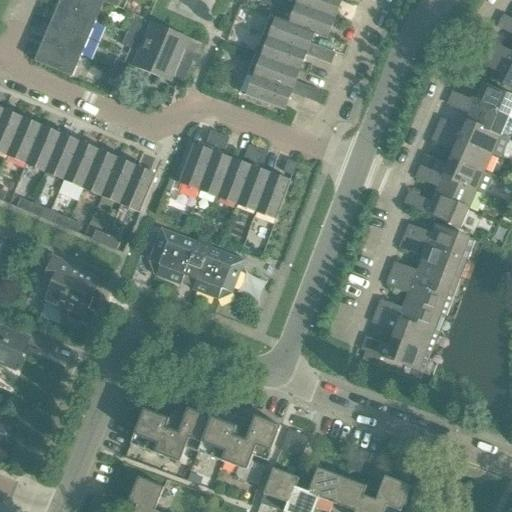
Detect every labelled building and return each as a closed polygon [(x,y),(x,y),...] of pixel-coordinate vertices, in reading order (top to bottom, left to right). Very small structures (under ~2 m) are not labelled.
[(96,20),(103,3),(104,1),(102,0),(60,0),(59,4),(96,20)] [(117,8),(120,0),(102,0),(104,1),(103,3),(117,8)] [(334,20),(341,1),(340,0),(298,0),(296,5),(334,20)] [(87,40),(96,20),(59,4),(50,24),(87,40)] [(327,40),(334,20),(296,5),(289,24),(289,25),(313,35),(327,40)] [(511,20),(502,16),(497,28),(511,35),(511,20)] [(295,82),(305,56),(331,65),(335,54),(310,44),(313,35),(289,25),(289,24),(276,19),(246,97),(284,112),(291,94),(316,103),(320,92),(295,82)] [(135,38),(140,26),(131,22),(126,34),(135,38)] [(87,40),(50,24),(43,42),(80,58),(87,40)] [(190,67),(195,56),(201,58),(205,46),(187,38),(185,42),(150,28),(135,63),(169,78),(167,82),(182,88),(190,67)] [(130,50),(135,38),(126,34),(121,46),(130,50)] [(71,78),(80,58),(43,42),(34,62),(71,78)] [(511,51),(511,53),(490,42),(484,53),(511,66),(511,51)] [(511,66),(484,53),(479,64),(501,74),(497,82),(511,90),(511,66)] [(119,75),(124,63),(115,59),(110,71),(119,75)] [(114,87),(119,75),(110,71),(105,83),(114,87)] [(507,118),(511,107),(511,97),(482,84),(479,92),(456,83),(452,94),(507,118)] [(500,137),(507,118),(452,94),(447,105),(469,115),(466,122),(500,137)] [(0,154),(7,157),(23,120),(4,112),(0,120),(0,154)] [(492,155),(500,137),(466,122),(463,129),(440,119),(436,131),(492,155)] [(26,165),(42,128),(23,120),(7,157),(26,165)] [(45,173),(61,136),(42,128),(26,165),(45,173)] [(492,155),(436,131),(431,142),(453,151),(450,159),(484,173),(492,155)] [(215,147),(219,135),(210,132),(206,144),(215,147)] [(224,151),(229,139),(219,135),(215,147),(224,151)] [(64,181),(79,144),(61,136),(45,173),(64,181)] [(82,189),(98,152),(79,144),(64,181),(82,189)] [(198,191),(212,153),(193,145),(178,183),(198,191)] [(253,162),(258,149),(249,146),(244,158),(253,162)] [(262,165),(267,153),(258,149),(253,162),(262,165)] [(101,197),(117,160),(98,152),(82,189),(101,197)] [(217,198),(232,160),(212,153),(198,191),(217,198)] [(484,173),(450,159),(447,166),(425,156),(420,167),(476,192),(483,195),(491,176),(484,173)] [(120,205),(136,168),(117,160),(101,197),(120,205)] [(236,205),(250,167),(232,160),(217,198),(236,205)] [(292,177),(297,164),(287,161),(283,173),(292,177)] [(255,213),(270,174),(250,167),(236,205),(255,213)] [(468,210),(476,192),(420,167),(415,179),(437,188),(434,196),(468,210)] [(140,214),(156,176),(136,168),(120,205),(140,214)] [(276,220),(290,182),(270,174),(255,213),(276,220)] [(468,210),(434,196),(431,203),(409,193),(403,205),(459,229),(468,210)] [(28,213),(32,204),(20,199),(16,208),(28,213)] [(40,218),(44,209),(32,204),(28,213),(40,218)] [(65,229),(69,220),(57,215),(53,224),(65,229)] [(77,234),(81,225),(69,220),(65,229),(77,234)] [(465,260),(473,241),(434,226),(431,235),(408,226),(404,237),(465,260)] [(232,294),(245,261),(210,248),(212,243),(198,237),(196,243),(161,229),(148,262),(149,262),(149,264),(153,275),(155,276),(155,277),(180,286),(182,283),(193,287),(192,291),(217,301),(218,299),(219,300),(230,295),(231,293),(232,294)] [(103,245),(107,236),(95,231),(91,240),(103,245)] [(115,250),(119,241),(107,236),(103,245),(115,250)] [(465,260),(404,237),(400,249),(422,257),(420,265),(458,279),(465,260)] [(0,256),(5,259),(11,246),(1,243),(0,245),(0,256)] [(80,329),(96,291),(100,279),(50,259),(40,283),(49,287),(43,301),(42,304),(67,314),(64,322),(63,325),(79,332),(80,329)] [(451,298),(458,279),(420,265),(417,272),(394,263),(390,275),(451,298)] [(444,316),(451,298),(390,275),(385,286),(408,295),(406,302),(444,316)] [(437,335),(444,316),(406,302),(403,309),(380,301),(376,312),(437,335)] [(430,354),(437,335),(376,312),(371,323),(394,332),(391,339),(430,354)] [(0,363),(16,370),(26,345),(48,354),(53,343),(19,329),(17,335),(0,327),(0,363)] [(423,374),(430,354),(391,339),(389,347),(366,338),(361,350),(423,374)] [(10,447),(20,424),(11,420),(12,416),(0,410),(0,445),(1,443),(10,447)] [(144,410),(130,445),(180,464),(185,448),(237,468),(234,478),(258,487),(266,466),(251,461),(253,457),(267,462),(281,427),(255,418),(253,423),(246,442),(233,437),(237,428),(212,419),(187,410),(184,417),(178,434),(166,429),(169,420),(144,410)] [(295,442),(298,434),(288,430),(284,441),(292,443),(293,447),(297,446),(295,442)] [(304,448),(305,448),(309,438),(298,434),(295,442),(297,446),(304,448)] [(292,443),(284,441),(280,451),(291,455),(293,447),(292,443)] [(360,459),(363,452),(353,448),(349,458),(357,461),(359,465),(362,463),(360,459)] [(370,466),(374,456),(363,452),(360,459),(362,463),(370,466)] [(359,465),(357,461),(349,458),(345,468),(356,472),(359,465)] [(332,504),(342,478),(317,469),(308,493),(308,494),(318,498),(314,507),(315,508),(326,511),(329,511),(333,504),(332,504)] [(294,488),(295,488),(299,479),(273,470),(260,504),(280,511),(284,511),(287,504),(288,505),(294,488)] [(400,511),(410,487),(384,477),(375,501),(386,505),(383,511),(400,511)] [(154,511),(164,489),(138,478),(128,503),(137,507),(137,506),(151,511),(154,511)] [(355,511),(362,496),(363,497),(366,487),(342,478),(332,504),(333,504),(353,511),(355,511)] [(308,494),(308,493),(295,488),(294,488),(288,505),(287,504),(284,511),(313,511),(315,508),(314,507),(318,498),(308,494)] [(375,501),(363,497),(362,496),(355,511),(383,511),(386,505),(375,501)] [(89,508),(98,511),(99,511),(103,502),(93,498),(89,508)] [(111,511),(114,506),(103,502),(99,511),(111,511)]
